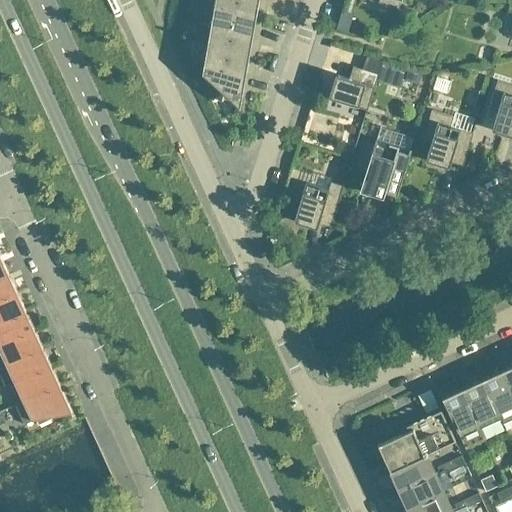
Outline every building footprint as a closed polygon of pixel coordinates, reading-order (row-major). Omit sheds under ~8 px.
[(255,17),(258,0),(214,0),(213,6),(216,6),(252,16),(255,17)] [(398,9),(400,0),(378,0),(378,3),(396,9),(398,9)] [(252,36),(255,17),(252,16),(216,6),(213,6),(210,25),(212,25),(249,35),(251,36),(252,36)] [(400,6),(398,14),(409,17),(411,9),(400,6)] [(248,55),(252,36),(251,36),(249,35),(212,25),(210,25),(206,43),(206,44),(207,44),(209,45),(246,54),(248,55)] [(207,44),(206,44),(206,43),(201,42),(196,61),(203,62),(203,63),(205,63),(242,73),(244,74),(245,74),(248,55),(246,54),(209,45),(207,44)] [(367,110),(378,74),(381,62),(366,57),(358,82),(335,75),(330,90),(328,98),(367,110)] [(239,108),(245,74),(244,74),(242,73),(205,63),(203,63),(201,74),(239,108)] [(408,69),(404,80),(417,84),(421,73),(408,69)] [(511,85),(497,80),(488,109),(497,112),(491,130),(511,137),(511,85)] [(462,166),(472,133),(450,126),(453,117),(431,111),(422,140),(431,142),(425,161),(448,168),(450,162),(462,166)] [(396,197),(411,150),(375,139),(374,144),(365,141),(356,170),(365,173),(359,191),(382,198),(384,193),(395,196),(395,197),(396,197)] [(330,227),(340,194),(305,183),(293,222),(316,229),(318,223),(330,227)] [(0,298),(15,292),(6,274),(0,276),(0,298)] [(0,321),(24,311),(15,292),(0,298),(0,321)] [(0,344),(32,329),(24,311),(0,321),(0,344)] [(0,366),(41,348),(32,329),(0,344),(0,366)] [(50,366),(41,348),(0,366),(0,376),(5,387),(14,383),(50,366)] [(511,364),(500,370),(511,395),(511,364)] [(58,385),(50,366),(14,383),(23,401),(58,385)] [(481,379),(500,420),(502,424),(511,419),(511,395),(500,370),(481,379)] [(500,420),(481,379),(461,388),(480,429),(500,420)] [(58,385),(23,401),(15,405),(24,424),(31,421),(36,420),(38,424),(50,419),(49,417),(71,412),(58,385)] [(480,429),(461,388),(441,397),(460,438),(480,429)] [(402,433),(412,429),(424,455),(454,442),(455,441),(440,410),(400,429),(402,433)] [(412,429),(402,433),(379,444),(377,444),(389,471),(424,455),(412,429)] [(433,473),(424,455),(389,471),(398,489),(433,473)] [(464,463),(461,456),(449,461),(452,469),(464,463)] [(452,469),(449,461),(437,467),(440,475),(452,469)] [(441,492),(433,473),(398,489),(406,508),(441,492)] [(496,486),(491,475),(480,480),(485,491),(496,486)] [(511,498),(507,488),(496,493),(501,503),(511,498)] [(445,511),(450,510),(441,492),(406,508),(408,511),(445,511)] [(481,500),(478,493),(466,498),(469,506),(481,500)] [(469,506),(466,498),(454,504),(457,511),(469,506)]
